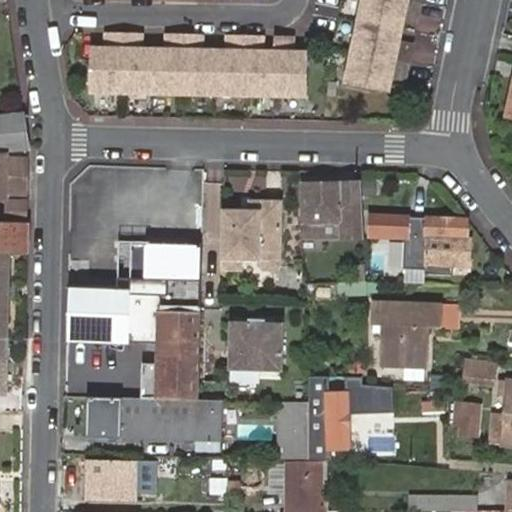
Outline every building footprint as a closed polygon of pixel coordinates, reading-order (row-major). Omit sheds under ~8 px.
[(369,0),(350,95),(391,103),(395,87),(410,90),(418,52),(403,49),(409,25),(423,28),(428,0),(369,0)] [(88,94),(178,96),(179,42),(165,42),(164,54),(140,54),(141,41),(103,40),(103,52),(90,53),(88,94)] [(179,42),(178,96),(305,100),(305,60),(291,59),(292,46),(273,45),(271,58),(261,58),(262,45),(224,43),(223,57),(199,56),(200,43),(179,42)] [(0,155),(9,154),(29,152),(29,149),(24,114),(0,116),(0,155)] [(0,155),(0,201),(2,202),(8,202),(8,195),(28,196),(29,162),(9,161),(9,154),(0,155)] [(312,225),(312,240),(360,239),(359,185),(305,186),(307,225),(312,225)] [(305,186),(301,186),(303,241),(312,240),(312,225),(307,225),(305,186)] [(2,223),(27,223),(27,213),(28,202),(8,202),(2,202),(2,212),(2,223)] [(251,210),(282,211),(283,203),(248,202),(247,210),(251,210)] [(225,209),(223,209),(222,270),(243,270),(244,261),(260,261),(260,264),(267,270),(278,271),(283,262),(284,211),(282,211),(251,210),(251,215),(244,214),(244,210),(225,209)] [(406,219),(404,265),(425,265),(425,275),(452,277),(453,267),(472,267),(474,240),(467,239),(468,220),(427,218),(427,220),(406,219)] [(27,223),(2,223),(0,222),(0,339),(6,340),(9,257),(26,257),(27,223)] [(116,289),(67,286),(65,340),(160,344),(157,397),(197,398),(200,312),(201,311),(202,249),(146,245),(142,249),(131,259),(129,261),(128,281),(116,280),(116,289)] [(366,268),(354,268),(354,283),(367,283),(366,268)] [(424,373),(426,329),(437,330),(438,307),(374,305),(373,329),(382,329),(380,371),(424,373)] [(255,331),(255,324),(235,324),(233,372),(285,373),(286,325),(266,324),(266,330),(255,331)] [(493,382),(494,365),(467,363),(466,381),(493,382)] [(311,376),(311,394),(315,394),(329,393),(328,377),(311,376)] [(511,444),(511,382),(510,382),(502,382),(501,399),(507,400),(508,400),(506,415),(494,414),(492,443),(504,444),(511,444)] [(307,404),(309,451),(312,451),(317,451),(331,451),(351,450),(350,393),(329,393),(315,394),(311,394),(307,394),(307,404)] [(86,398),(85,438),(219,442),(220,401),(86,398)] [(307,404),(279,403),(279,422),(289,422),(289,443),(278,442),(277,461),(309,462),(309,451),(307,404)] [(469,417),(470,409),(460,408),(457,436),(475,438),(477,418),(469,417)] [(477,410),(470,409),(469,417),(477,418),(477,410)] [(289,443),(289,422),(279,422),(278,442),(289,443)] [(317,451),(312,451),(312,459),(331,460),(331,451),(317,451)] [(136,503),(136,492),(123,492),(123,472),(137,472),(137,462),(84,461),(83,502),(136,503)] [(289,467),(290,511),(324,511),(322,468),(289,467)] [(123,492),(136,492),(137,472),(123,472),(123,492)] [(451,503),(450,511),(476,511),(476,502),(451,503)] [(408,503),(407,511),(450,511),(451,503),(408,503)]
